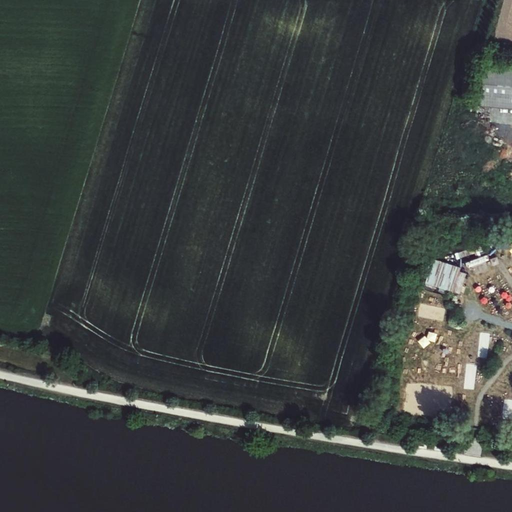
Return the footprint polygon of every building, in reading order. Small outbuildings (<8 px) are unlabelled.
[(511,104),(511,60),(482,58),(478,102),(511,104)] [(511,180),(511,156),(447,155),(446,179),(511,180)] [(503,210),(504,188),(463,187),(463,186),(435,186),(435,210),(503,210)] [(489,256),(468,264),(469,269),(490,261),(489,256)] [(468,355),(461,359),(470,376),(478,371),(468,355)] [(511,362),(509,362),(503,381),(511,383),(511,381),(511,362)] [(407,372),(414,383),(429,375),(423,363),(407,372)]
